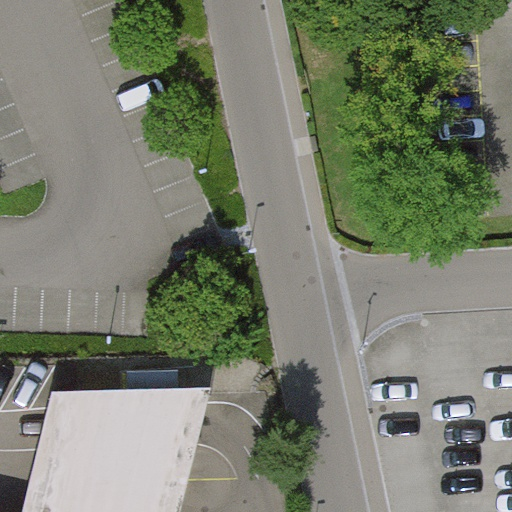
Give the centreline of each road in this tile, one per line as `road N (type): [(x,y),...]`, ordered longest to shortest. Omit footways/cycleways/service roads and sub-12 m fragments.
road 1 (residential): [(294,291),(234,0)]
road 2 (residential): [(338,511),(294,291)]
road 3 (residential): [(294,291),(511,279)]
